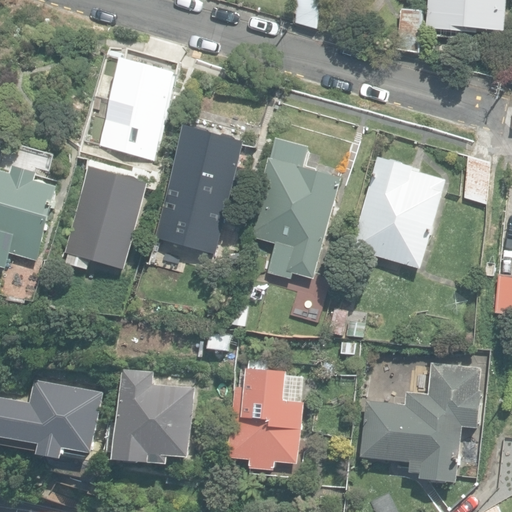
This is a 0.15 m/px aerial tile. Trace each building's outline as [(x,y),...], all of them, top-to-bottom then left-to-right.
[(300,0),(298,23),(319,29),(322,0),(300,0)] [(431,36),(443,37),(444,28),(508,34),(511,0),(430,0),(428,28),(432,29),(431,36)] [(400,51),(421,53),(425,12),(405,9),(400,51)] [(109,49),(82,146),(152,165),(179,68),(109,49)] [(245,191),(251,169),(243,167),(250,142),(189,125),(157,239),(218,256),(237,189),(245,191)] [(295,274),(317,280),(343,179),(305,169),(311,145),(279,136),(253,238),(276,244),(268,274),(294,280),(295,274)] [(354,248),(424,269),(450,180),(416,170),(417,167),(381,156),(354,248)] [(468,197),(489,204),(494,163),(472,157),(468,197)] [(0,266),(10,269),(14,254),(42,262),(63,188),(38,181),(40,173),(16,166),(13,174),(0,170),(0,266)] [(92,260),(126,270),(152,184),(92,166),(66,253),(70,254),(68,263),(89,270),(92,260)] [(497,313),(511,314),(511,275),(502,274),(497,313)] [(234,303),(230,324),(247,327),(251,306),(234,303)] [(331,332),(345,335),(351,311),(337,308),(331,332)] [(366,339),(368,322),(352,321),(349,336),(366,339)] [(210,349),(232,351),(234,335),(212,333),(210,349)] [(342,353),(357,355),(358,343),(343,342),(342,353)] [(368,399),(362,457),(411,462),(410,472),(423,473),(422,479),(459,483),(466,423),(479,425),(485,368),(434,362),(431,392),(410,390),(409,403),(368,399)] [(254,468),(279,470),(280,462),(302,463),(307,397),(288,395),(290,368),(244,365),(240,415),(236,415),(232,457),(255,459),(254,468)] [(118,459),(172,464),(172,456),(193,458),(199,388),(156,384),(157,372),(126,369),(118,459)] [(39,453),(63,458),(65,447),(93,452),(99,419),(105,421),(107,409),(101,408),(104,391),(35,378),(31,401),(0,395),(0,435),(41,442),(39,453)] [(372,500),(377,511),(401,511),(391,491),(372,500)]
